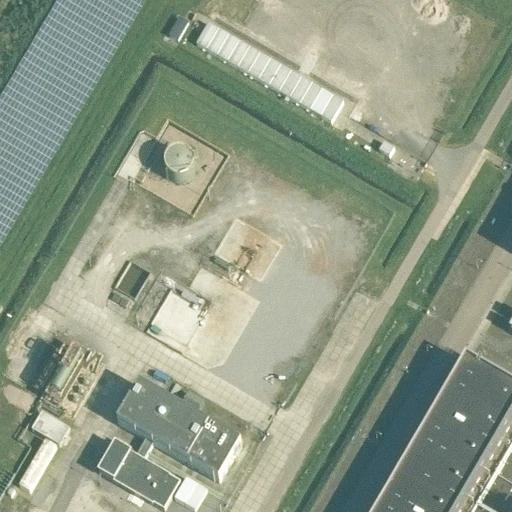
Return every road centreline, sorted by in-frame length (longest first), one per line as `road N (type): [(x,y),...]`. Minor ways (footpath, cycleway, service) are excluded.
road 1 (unknown): [(136,333),(307,441)]
road 2 (unknown): [(136,333),(64,499)]
